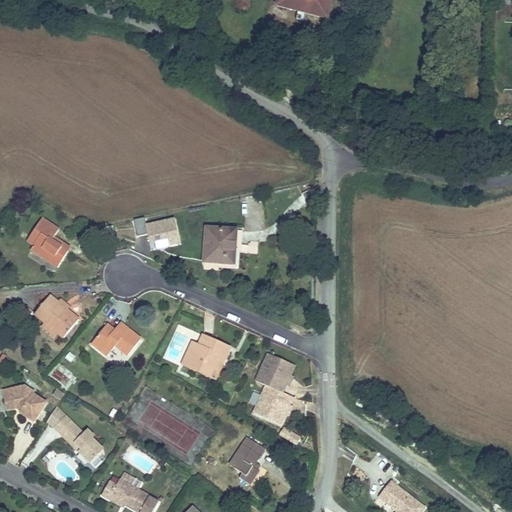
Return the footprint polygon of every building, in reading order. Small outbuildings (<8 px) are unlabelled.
[(279,0),(278,6),(327,19),(331,0),(279,0)] [(152,250),(180,245),(176,218),(145,223),(145,219),(136,220),(139,235),(150,233),(152,250)] [(31,250),(58,268),(69,252),(52,241),(54,238),(59,230),(42,219),(28,241),(35,245),(31,250)] [(207,228),(205,261),(230,263),(232,244),(235,245),(236,230),(207,228)] [(54,238),(52,241),(69,252),(71,249),(54,238)] [(50,296),(35,314),(46,323),(58,333),(64,338),(79,320),(67,309),(66,309),(65,311),(63,309),(64,307),(59,303),(50,296)] [(61,300),(59,303),(64,307),(63,309),(65,311),(66,309),(67,309),(69,307),(61,300)] [(58,333),(46,323),(43,327),(54,336),(58,333)] [(119,333),(125,326),(121,323),(115,330),(119,333)] [(108,324),(92,343),(108,356),(116,346),(128,356),(141,339),(125,326),(119,333),(115,330),(108,324)] [(231,348),(203,336),(199,345),(193,343),(183,364),(210,377),(220,356),(226,358),(231,348)] [(295,366),(269,354),(260,373),(268,377),(265,385),(275,390),(272,397),(263,393),(254,413),(281,425),(285,415),(286,415),(284,414),(288,405),(290,406),(293,397),(283,393),(286,385),(287,385),(285,384),(289,375),(291,376),(291,375),(295,366)] [(216,379),(226,358),(220,356),(210,377),(216,379)] [(256,381),(265,385),(268,377),(260,373),(256,381)] [(291,376),(289,375),(285,384),(287,385),(286,385),(289,386),(293,377),(291,375),(291,376)] [(25,386),(12,389),(14,396),(5,397),(8,411),(18,408),(19,407),(23,409),(22,411),(20,413),(34,422),(47,403),(34,394),(35,392),(25,386)] [(272,397),(275,390),(266,386),(263,393),(272,397)] [(14,396),(12,389),(4,391),(5,397),(14,396)] [(61,399),(65,394),(57,389),(54,394),(61,399)] [(288,405),(284,414),(286,415),(285,415),(288,416),(292,407),(290,405),(290,406),(288,405)] [(56,414),(60,410),(57,407),(48,421),(54,428),(62,420),(56,414)] [(62,420),(54,428),(61,434),(64,431),(82,448),(79,452),(91,463),(104,450),(93,439),(94,437),(88,430),(84,434),(66,416),(60,410),(56,414),(62,420)] [(64,431),(61,434),(79,452),(82,448),(64,431)] [(293,434),(289,441),(298,446),(302,439),(293,434)] [(139,442),(128,435),(126,439),(136,446),(139,442)] [(248,438),(230,465),(243,474),(240,478),(250,485),(259,470),(258,469),(253,466),(265,449),(248,438)] [(125,472),(121,479),(132,486),(136,479),(125,472)] [(126,505),(138,511),(153,511),(159,502),(150,497),(150,496),(132,486),(121,479),(120,479),(117,485),(110,481),(102,495),(110,499),(111,497),(126,505)] [(422,511),(425,508),(391,482),(379,497),(395,510),(398,506),(400,508),(397,511),(422,511)] [(126,505),(111,497),(110,499),(124,508),(126,505)]
